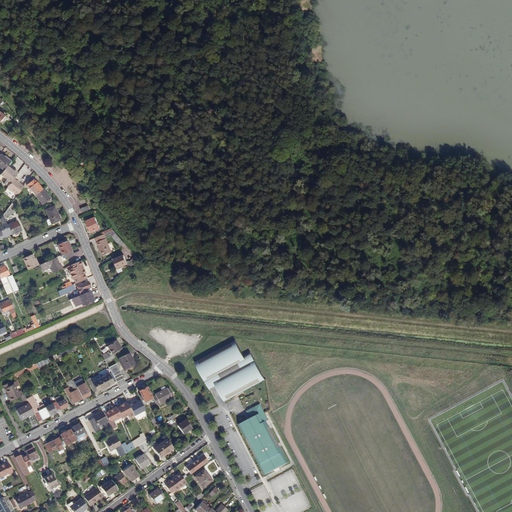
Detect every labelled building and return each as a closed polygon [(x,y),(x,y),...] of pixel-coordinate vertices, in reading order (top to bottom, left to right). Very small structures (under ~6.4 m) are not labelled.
[(0,168),(3,171),(7,166),(10,162),(3,157),(0,154),(0,168)] [(7,166),(3,171),(0,174),(10,183),(13,179),(18,173),(14,170),(13,171),(7,166)] [(13,179),(10,183),(7,187),(17,195),(23,187),(13,179)] [(30,189),(35,195),(42,189),(33,179),(29,182),(33,187),(30,189)] [(42,189),(35,195),(42,205),(50,198),(42,189)] [(13,201),(3,215),(4,218),(15,212),(13,207),(16,205),(15,201),(13,202),(13,201)] [(49,219),(51,224),(60,220),(54,206),(45,210),(49,219)] [(7,225),(4,218),(3,215),(0,218),(0,219),(2,225),(0,225),(0,230),(0,238),(11,234),(7,225)] [(95,217),(86,221),(88,226),(87,226),(88,228),(89,227),(91,232),(100,229),(95,217)] [(7,225),(11,234),(11,235),(13,234),(13,235),(17,234),(16,233),(21,231),(17,221),(7,225)] [(104,234),(103,234),(95,238),(102,256),(112,252),(104,234)] [(125,243),(117,234),(113,238),(120,246),(125,243)] [(61,255),(64,254),(72,251),(67,240),(57,245),(61,255)] [(72,251),(64,254),(66,259),(74,256),(72,251)] [(22,259),(28,270),(38,265),(37,261),(35,262),(34,258),(32,254),(22,259)] [(139,259),(136,255),(129,262),(128,261),(127,262),(124,255),(114,259),(118,268),(128,264),(130,267),(139,259)] [(45,262),(39,265),(42,271),(50,267),(52,273),(63,269),(61,265),(60,266),(56,258),(45,262)] [(85,273),(80,261),(74,263),(71,265),(72,269),(70,270),(73,278),(76,277),(78,282),(85,279),(83,274),(85,273)] [(0,278),(2,284),(7,282),(4,277),(9,275),(5,266),(2,267),(1,266),(0,266),(0,278)] [(13,277),(12,275),(7,277),(14,291),(18,289),(18,288),(13,277)] [(80,295),(88,292),(87,289),(92,287),(91,286),(90,286),(88,282),(76,287),(78,291),(80,295)] [(73,284),(61,290),(63,294),(75,289),(73,284)] [(90,291),(88,292),(80,295),(78,296),(82,305),(94,300),(90,291)] [(3,304),(0,305),(0,308),(2,312),(9,309),(13,317),(16,315),(10,302),(3,304)] [(39,327),(34,315),(30,317),(33,324),(35,328),(39,327)] [(24,333),(35,328),(33,324),(22,329),(23,331),(24,333)] [(0,343),(12,338),(10,334),(4,337),(5,339),(0,340),(0,343)] [(195,358),(212,391),(218,387),(226,401),(267,380),(250,350),(243,353),(234,338),(195,358)] [(104,359),(112,354),(121,348),(116,340),(107,346),(111,352),(109,353),(108,352),(102,355),(104,359)] [(62,356),(72,351),(70,348),(58,353),(60,357),(62,356)] [(115,357),(112,354),(104,359),(106,363),(115,357)] [(128,354),(119,358),(124,369),(134,364),(128,354)] [(35,363),(37,366),(49,362),(47,358),(35,363)] [(38,367),(37,366),(35,363),(24,368),(26,371),(26,372),(38,367)] [(111,372),(116,381),(123,378),(115,364),(108,367),(111,372)] [(105,387),(116,381),(111,372),(100,378),(105,387)] [(98,374),(90,378),(92,382),(100,378),(98,374)] [(94,393),(105,387),(100,378),(92,382),(90,378),(87,379),(94,393)] [(82,399),(76,387),(72,380),(67,382),(69,387),(71,386),(73,389),(74,388),(75,390),(76,393),(71,395),(69,393),(68,389),(69,389),(68,387),(63,389),(71,404),(82,399)] [(84,383),(76,387),(82,399),(89,395),(87,392),(89,391),(84,383)] [(10,386),(5,389),(9,398),(11,402),(23,395),(21,390),(18,392),(14,384),(10,386)] [(152,398),(146,387),(138,391),(140,395),(143,400),(144,402),(152,398)] [(155,395),(152,397),(156,405),(159,403),(160,404),(172,398),(171,397),(173,396),(169,388),(167,389),(167,388),(154,394),(155,395)] [(43,417),(48,414),(44,407),(39,410),(32,396),(26,399),(28,403),(33,413),(38,422),(44,419),(43,417)] [(57,403),(60,410),(63,408),(65,407),(67,406),(64,400),(57,403)] [(44,407),(48,414),(49,416),(60,410),(57,403),(56,401),(44,407)] [(128,405),(127,402),(123,404),(123,403),(119,405),(120,406),(116,408),(120,417),(121,419),(133,413),(128,405)] [(262,411),(265,410),(261,402),(248,409),(252,416),(238,423),(265,474),(289,461),(262,411)] [(20,420),(33,413),(28,403),(15,410),(20,420)] [(109,410),(104,413),(112,429),(116,427),(113,421),(120,417),(116,408),(115,407),(113,408),(112,406),(108,408),(109,410)] [(106,421),(101,411),(92,416),(93,418),(88,420),(95,432),(100,430),(98,426),(106,421)] [(176,425),(185,419),(184,416),(174,422),(176,425)] [(146,423),(150,431),(147,433),(149,436),(156,433),(149,419),(145,421),(146,423)] [(190,426),(185,419),(176,425),(183,434),(187,430),(186,429),(190,426)] [(80,423),(70,428),(76,440),(84,436),(86,435),(80,423)] [(69,430),(60,435),(65,445),(75,440),(69,430)] [(133,443),(135,448),(137,446),(138,446),(147,440),(143,433),(139,435),(141,438),(133,443)] [(121,446),(116,436),(104,442),(110,451),(121,446)] [(52,441),(44,445),(48,453),(52,451),(51,448),(55,446),(59,454),(64,452),(62,448),(65,446),(60,437),(54,440),(52,441)] [(151,446),(147,440),(138,446),(143,454),(148,450),(147,449),(151,446)] [(172,448),(166,440),(153,449),(160,458),(172,448)] [(126,453),(135,448),(133,443),(127,447),(125,445),(122,446),(125,454),(126,453)] [(27,455),(30,461),(38,457),(33,447),(25,451),(27,455)] [(149,463),(143,454),(135,459),(141,469),(149,463)] [(32,464),(30,461),(27,455),(23,456),(22,455),(20,456),(19,455),(15,458),(24,475),(29,472),(26,467),(32,464)] [(104,467),(106,466),(109,464),(105,456),(100,459),(104,467)] [(193,473),(202,466),(197,460),(188,467),(193,473)] [(0,477),(9,473),(9,474),(13,472),(7,461),(3,463),(0,464),(0,477)] [(134,469),(131,465),(123,471),(125,475),(126,475),(131,481),(138,476),(133,470),(134,469)] [(102,469),(94,474),(97,478),(105,473),(102,469)] [(206,473),(203,469),(194,476),(202,487),(211,481),(205,474),(206,473)] [(126,481),(120,473),(114,477),(120,486),(126,481)] [(51,474),(43,478),(45,483),(44,484),(46,487),(47,487),(49,490),(50,489),(52,488),(55,494),(53,495),(56,499),(58,498),(62,495),(51,474)] [(173,478),(172,477),(167,481),(168,482),(165,484),(170,493),(174,490),(175,491),(186,483),(184,480),(180,474),(173,478)] [(117,489),(111,480),(101,487),(107,496),(117,489)] [(207,493),(211,497),(218,489),(212,484),(208,488),(210,490),(207,493)] [(103,496),(96,487),(86,495),(86,494),(83,496),(90,506),(93,503),(92,502),(97,499),(98,499),(103,496)] [(157,488),(149,494),(155,503),(163,497),(157,488)] [(36,499),(32,490),(14,499),(19,509),(36,499)] [(13,509),(6,496),(2,498),(2,497),(1,497),(0,494),(0,511),(8,511),(13,510),(13,509)] [(9,494),(6,496),(13,509),(16,507),(9,494)] [(194,510),(196,511),(206,511),(210,508),(211,507),(203,500),(201,498),(199,500),(195,505),(197,506),(194,510)] [(72,504),(69,507),(73,511),(81,511),(87,508),(80,499),(72,504)] [(187,511),(188,511),(194,506),(191,503),(189,505),(188,505),(184,509),(187,511)]
